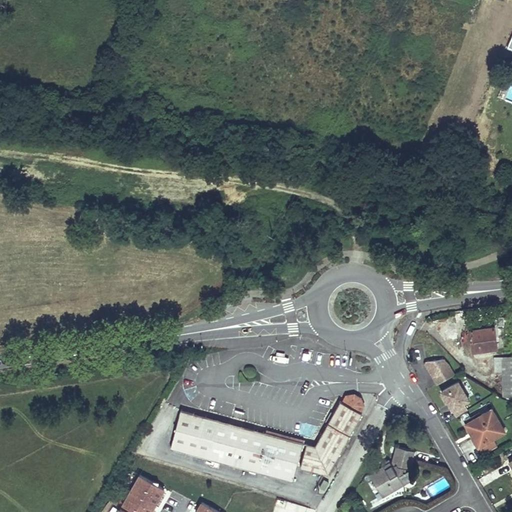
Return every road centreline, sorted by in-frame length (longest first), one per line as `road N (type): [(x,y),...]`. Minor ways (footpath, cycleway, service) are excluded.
road 1 (primary): [(187,333),(0,360)]
road 2 (primary): [(187,333),(332,331)]
road 3 (primary): [(325,296),(187,333)]
road 4 (primary): [(507,288),(370,283)]
road 5 (residential): [(401,383),(471,492)]
road 6 (primary): [(384,313),(507,288)]
